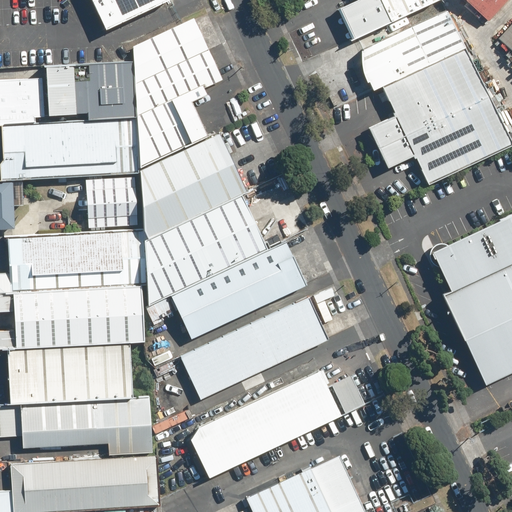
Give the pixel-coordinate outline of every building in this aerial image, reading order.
[(85,0),(100,30),(164,0),(163,0),(85,0)] [(355,0),(339,8),(354,39),(438,0),(355,0)] [(508,0),(467,0),(491,20),(508,0)] [(383,86),(466,47),(448,8),(362,48),(364,74),(373,91),(383,86)] [(193,18),(132,45),(134,82),(207,49),(193,18)] [(511,25),(499,40),(511,52),(511,25)] [(511,145),(466,47),(383,86),(396,115),(369,128),(387,167),(415,154),(429,184),(511,145)] [(220,76),(207,49),(134,82),(137,114),(204,84),(220,76)] [(88,118),(135,115),(132,60),(47,65),(50,115),(87,113),(88,118)] [(40,76),(0,78),(0,121),(43,119),(40,76)] [(208,94),(204,84),(137,114),(140,167),(210,135),(193,101),(208,94)] [(338,94),(327,99),(331,108),(342,102),(338,94)] [(88,118),(1,123),(4,180),(139,172),(135,115),(88,118)] [(144,229),(149,237),(242,194),(248,191),(221,133),(140,170),(144,229)] [(134,176),(85,179),(88,227),(137,224),(134,176)] [(407,184),(403,177),(368,196),(372,204),(407,184)] [(11,182),(0,182),(0,227),(14,227),(11,182)] [(149,305),(173,295),(268,251),(242,194),(149,237),(144,239),(149,305)] [(511,214),(427,254),(487,383),(511,371),(511,214)] [(10,237),(13,292),(141,284),(138,230),(10,237)] [(305,284),(286,243),(268,251),(173,295),(192,336),(305,284)] [(17,347),(129,340),(144,339),(141,284),(13,292),(17,347)] [(327,336),(307,296),(179,359),(199,399),(327,336)] [(10,402),(132,395),(129,340),(17,347),(6,347),(10,402)] [(170,350),(151,359),(154,366),(173,358),(170,350)] [(212,479),(361,405),(345,374),(323,384),(316,369),(188,432),(212,479)] [(10,402),(0,402),(0,447),(108,441),(109,454),(152,451),(149,394),(132,395),(10,402)] [(155,453),(9,462),(11,511),(56,511),(158,506),(155,453)] [(370,511),(341,453),(244,500),(249,511),(370,511)]
